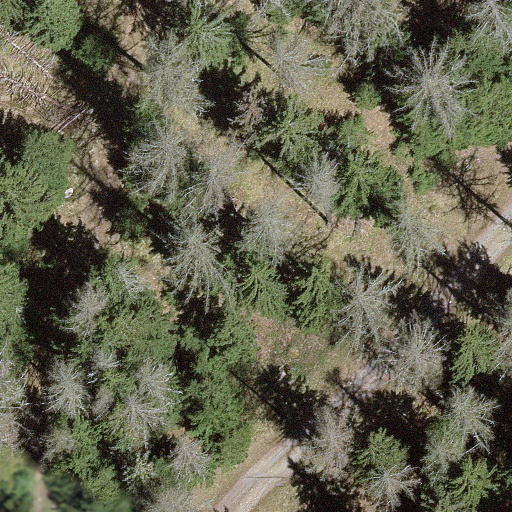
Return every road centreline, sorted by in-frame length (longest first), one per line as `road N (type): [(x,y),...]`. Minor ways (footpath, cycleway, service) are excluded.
road 1 (track): [(228,511),(437,308),(511,222)]
road 2 (track): [(50,511),(53,390),(114,122)]
